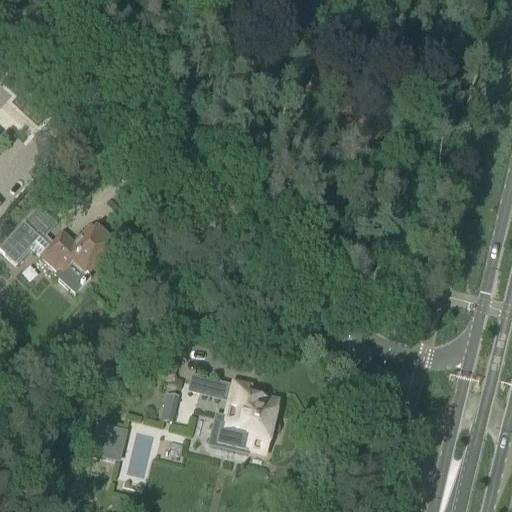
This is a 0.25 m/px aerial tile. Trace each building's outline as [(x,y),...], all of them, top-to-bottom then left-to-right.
[(60,235),(47,249),(23,226),(38,210),(37,210),(0,249),(0,254),(13,267),(30,249),(39,258),(38,258),(56,275),(52,279),(73,298),(89,280),(85,277),(111,249),(90,230),(74,248),(60,235)] [(150,337),(160,326),(146,313),(136,324),(150,337)] [(230,406),(226,428),(219,427),(215,448),(249,456),(250,452),(265,456),(269,437),(274,436),(278,433),(279,428),(277,424),(273,421),(277,404),(248,397),(250,389),(235,386),(230,406)] [(161,424),(171,426),(177,400),(167,397),(161,424)] [(96,427),(90,454),(117,461),(124,434),(96,427)] [(26,465),(17,457),(1,474),(10,482),(26,465)]
